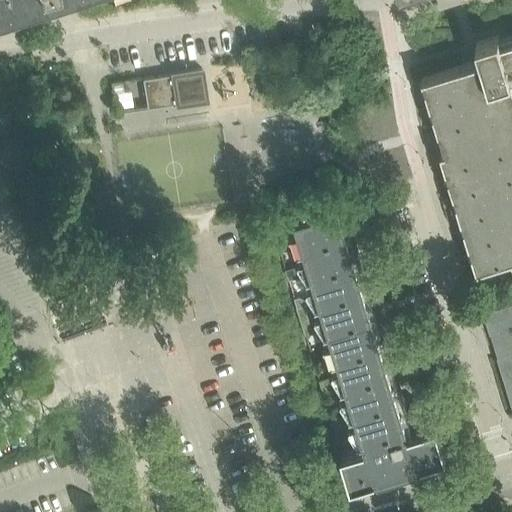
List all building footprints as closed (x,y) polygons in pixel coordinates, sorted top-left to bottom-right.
[(467,63),(423,76),(439,128),(445,127),(451,147),(442,150),(478,267),(511,256),(511,77),(511,76),(511,32),(500,36),(499,35),(477,42),(482,58),(473,61),(467,63)] [(314,37),(305,38),(307,53),(317,51),(314,37)] [(202,68),(143,77),(147,107),(207,97),(202,68)] [(122,80),(111,82),(113,92),(124,91),(122,80)] [(411,416),(344,201),(295,216),(365,442),(342,450),(352,482),(378,474),(379,477),(422,464),(421,460),(447,452),(437,420),(414,427),(411,416)] [(297,265),(286,268),(289,278),(300,275),(297,265)] [(300,295),(295,296),(298,306),(307,303),(305,297),(300,295)] [(511,402),(511,301),(484,310),(491,332),(498,354),(497,355),(511,402)]
